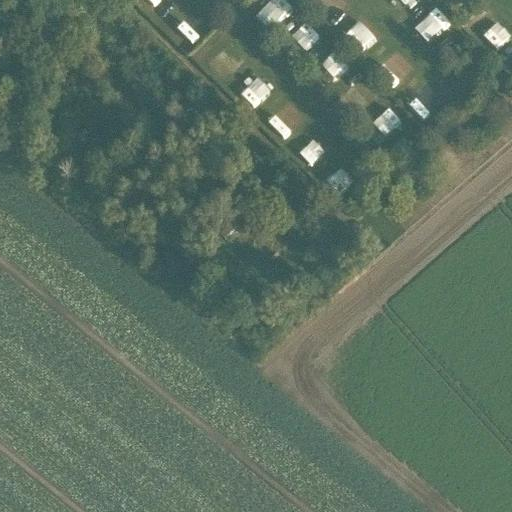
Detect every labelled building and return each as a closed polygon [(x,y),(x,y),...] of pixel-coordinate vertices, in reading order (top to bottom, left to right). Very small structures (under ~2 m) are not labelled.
[(145,0),(154,8),(162,0),(145,0)] [(273,34),(294,11),(282,0),(273,0),(257,19),(273,34)] [(328,23),(350,3),(347,0),(323,0),(314,8),(328,23)] [(398,15),(413,0),(386,0),(385,1),(398,15)] [(420,25),(435,40),(450,25),(434,10),(420,25)] [(175,30),(192,47),(207,32),(189,15),(175,30)] [(365,17),(344,40),(361,56),(382,34),(365,17)] [(302,59),(321,38),(307,25),(287,45),(302,59)] [(223,79),(246,59),(234,44),(210,64),(223,79)] [(392,88),(412,66),(397,51),(376,73),(392,88)] [(338,80),(348,67),(333,56),(324,69),(338,80)] [(360,81),(340,103),(355,117),(375,95),(360,81)] [(426,123),(447,100),(430,84),(409,107),(426,123)] [(367,133),(381,146),(403,124),(390,110),(367,133)] [(283,137),(295,125),(283,113),(270,125),(283,137)] [(320,136),(299,155),(312,168),(332,148),(320,136)] [(340,197),(354,183),(340,170),(327,183),(340,197)] [(362,241),(370,250),(377,243),(368,234),(362,241)]
